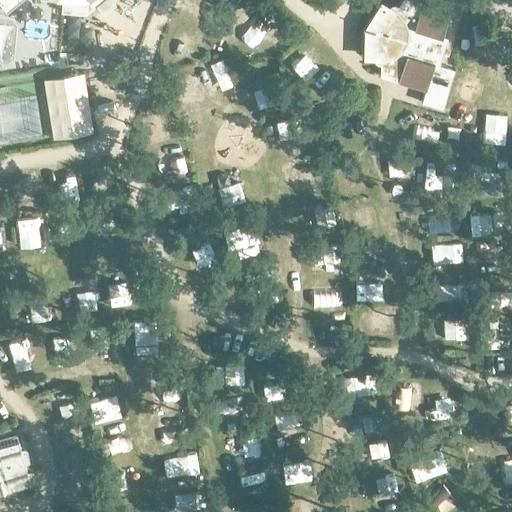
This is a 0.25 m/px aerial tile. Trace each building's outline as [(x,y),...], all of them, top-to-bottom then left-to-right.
[(0,0),(0,2),(7,11),(20,0),(0,0)] [(386,6),(369,28),(369,57),(381,57),(381,76),(427,90),(435,64),(439,65),(448,37),(443,36),(451,10),(418,0),(403,0),(396,12),(386,6)] [(93,133),(84,73),(44,79),(53,140),(93,133)] [(452,193),(452,181),(424,182),(424,194),(452,193)] [(474,226),(474,248),(495,248),(495,226),(474,226)] [(134,368),(156,367),(154,336),(132,338),(134,368)] [(11,356),(0,357),(0,373),(13,371),(11,356)] [(0,493),(10,490),(10,489),(30,483),(16,434),(0,439),(0,493)] [(6,503),(26,496),(23,487),(3,493),(6,503)]
